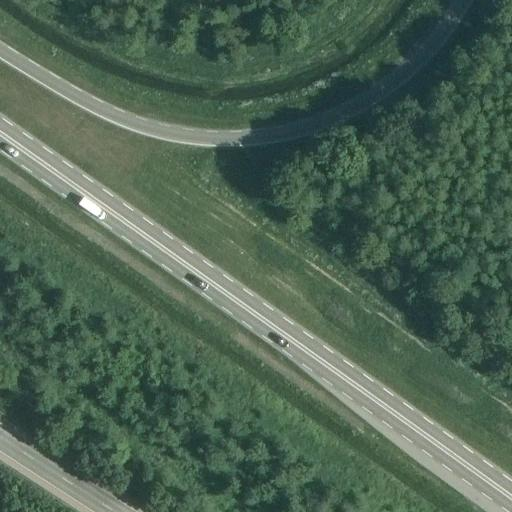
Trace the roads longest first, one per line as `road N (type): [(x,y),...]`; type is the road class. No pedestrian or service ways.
road 1 (primary): [(511,501),(0,136)]
road 2 (primary): [(462,0),(405,74),(370,98),(290,131),(243,137),(150,129),(0,49)]
road 3 (tertiary): [(130,511),(0,430)]
